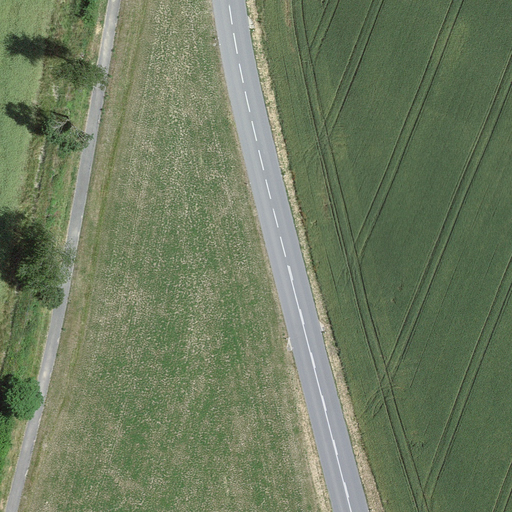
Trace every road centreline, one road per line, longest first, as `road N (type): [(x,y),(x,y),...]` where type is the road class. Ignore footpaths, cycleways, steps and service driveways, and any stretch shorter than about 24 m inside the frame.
road 1 (unclassified): [(0,511),(126,0)]
road 2 (secondary): [(228,0),(351,511)]
